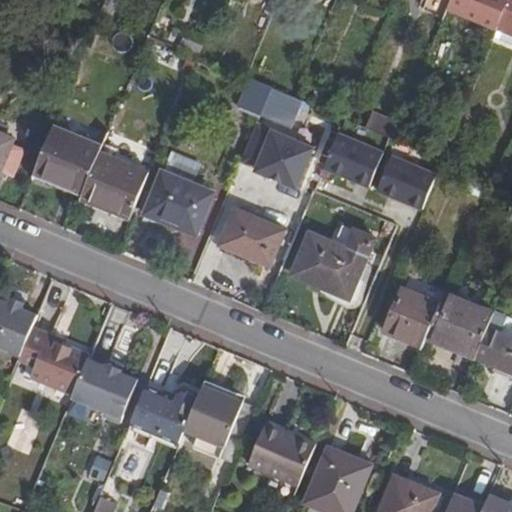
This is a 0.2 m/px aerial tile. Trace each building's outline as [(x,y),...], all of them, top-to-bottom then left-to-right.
[(452,0),(448,10),(496,30),(497,27),(508,0),(452,0)] [(511,0),(508,0),(497,27),(511,33),(511,0)] [(183,39),(179,49),(198,57),(202,47),(183,39)] [(266,74),(256,69),(252,76),(264,81),(266,74)] [(241,109),(261,117),(273,89),(253,80),(241,109)] [(292,131),(305,102),(295,98),(273,89),(261,117),(292,131)] [(106,141),(57,120),(40,162),(63,173),(61,176),(87,188),(102,152),(106,141)] [(316,148),(258,124),(242,161),(258,168),(257,170),(299,188),(316,148)] [(0,178),(16,140),(0,132),(0,178)] [(382,153),(340,135),(325,169),(368,187),(382,153)] [(106,206),(130,217),(149,172),(102,152),(87,188),(85,192),(109,202),(106,206)] [(390,156),(382,153),(368,187),(376,191),(390,156)] [(390,156),(376,191),(421,209),(435,175),(390,156)] [(212,193),(163,171),(146,211),(195,233),(212,193)] [(272,265),(287,231),(238,210),(224,244),(272,265)] [(350,295),(375,239),(338,222),(329,241),(310,232),(293,274),(328,290),(330,286),(350,295)] [(385,331),(423,346),(427,337),(441,304),(403,289),(385,331)] [(496,312),(446,292),(441,304),(427,337),(476,358),(490,326),(496,312)] [(0,346),(24,357),(35,329),(41,316),(25,309),(27,304),(16,299),(13,304),(0,298),(0,346)] [(511,335),(490,326),(476,358),(511,373),(511,335)] [(58,338),(35,329),(24,357),(22,360),(39,366),(34,378),(75,395),(91,359),(92,355),(63,343),(56,341),(58,338)] [(0,346),(0,372),(15,379),(22,360),(24,357),(0,346)] [(75,395),(74,398),(105,411),(108,418),(122,423),(140,380),(123,373),(124,370),(108,364),(108,366),(91,359),(75,395)] [(110,360),(108,364),(124,370),(126,366),(110,360)] [(244,401),(206,383),(201,395),(188,427),(200,433),(225,444),(226,445),(244,401)] [(188,427),(201,395),(185,388),(177,392),(175,397),(148,386),(133,423),(181,443),(188,427)] [(36,438),(44,419),(22,410),(14,428),(36,438)] [(269,424),(268,427),(296,438),(298,435),(269,424)] [(276,475),(302,486),(320,444),(298,435),(296,438),(268,427),(252,465),(276,475)] [(220,454),(225,444),(200,433),(196,443),(220,454)] [(74,442),(65,471),(79,475),(88,446),(74,442)] [(331,511),(352,511),(373,462),(333,445),(309,503),(331,511)] [(100,453),(92,477),(112,483),(119,459),(100,453)] [(271,485),(297,497),(302,486),(276,475),(271,485)] [(433,511),(440,496),(396,476),(380,511),(433,511)] [(448,511),(483,511),(485,509),(455,495),(448,511)] [(102,496),(95,511),(115,511),(119,503),(102,496)] [(485,509),(483,511),(511,511),(511,504),(491,496),(485,509)]
